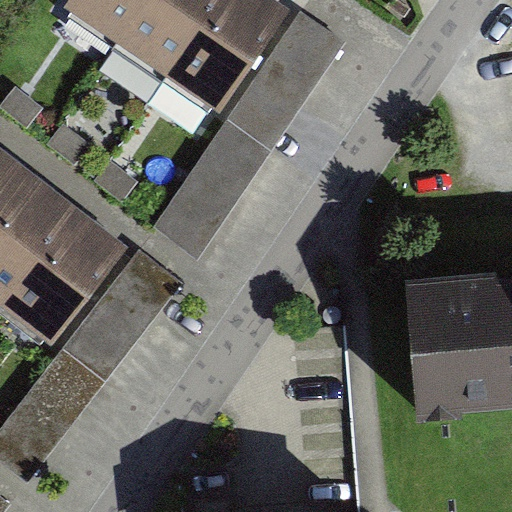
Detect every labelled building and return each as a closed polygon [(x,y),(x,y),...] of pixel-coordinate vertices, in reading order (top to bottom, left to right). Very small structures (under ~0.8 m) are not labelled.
[(117,36),(141,0),(66,0),(117,36)] [(171,68),(217,0),(141,0),(117,36),(171,68)] [(293,4),(287,0),(217,0),(171,68),(220,106),(293,4)] [(346,37),(305,8),(156,221),(202,256),(346,37)] [(0,204),(33,162),(0,138),(0,204)] [(0,296),(78,197),(33,162),(0,204),(0,296)] [(128,236),(78,197),(0,296),(52,337),(128,236)] [(185,278),(141,246),(0,431),(0,458),(27,479),(185,278)] [(511,263),(413,272),(422,395),(511,390),(511,263)] [(0,492),(0,511),(6,511),(13,503),(0,492)]
